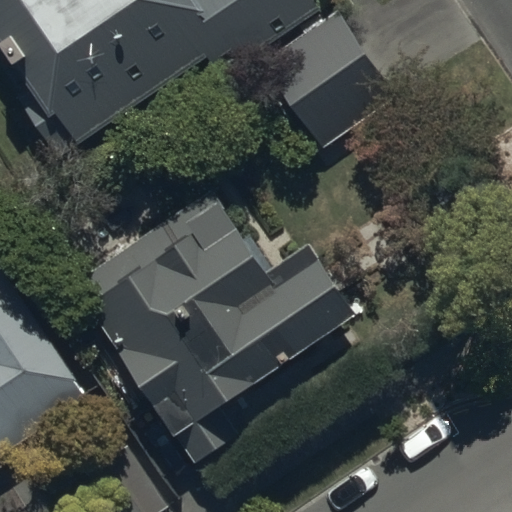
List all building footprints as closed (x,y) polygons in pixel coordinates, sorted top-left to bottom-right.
[(0,0),(0,60),(28,102),(19,109),(61,172),(210,71),(221,88),(323,20),(309,0),(0,0)] [(395,106),(335,15),(302,36),(309,47),(266,76),(320,156),(395,106)] [(312,264),(271,292),(212,204),(74,296),(196,480),(241,450),(225,427),(360,337),(312,264)] [(0,473),(88,415),(0,281),(0,473)] [(166,511),(130,461),(96,485),(114,511),(166,511)]
